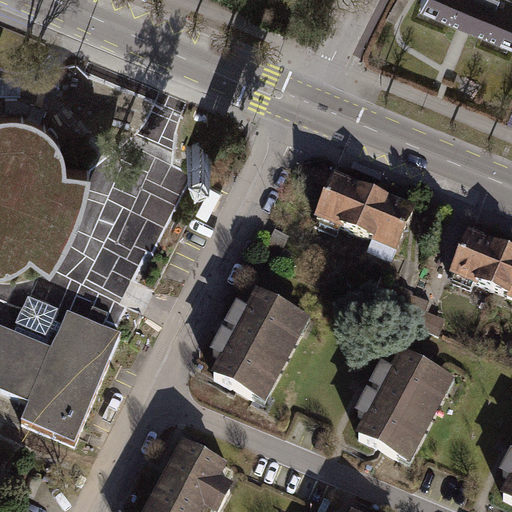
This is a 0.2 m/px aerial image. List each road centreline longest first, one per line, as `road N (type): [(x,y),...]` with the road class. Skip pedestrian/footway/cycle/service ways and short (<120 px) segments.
road 1 (residential): [(159,401),(310,107)]
road 2 (residential): [(159,401),(420,511)]
road 3 (primary): [(54,0),(310,107)]
road 4 (primary): [(310,107),(511,189)]
road 5 (residential): [(107,511),(159,401)]
road 6 (residential): [(310,107),(365,0)]
